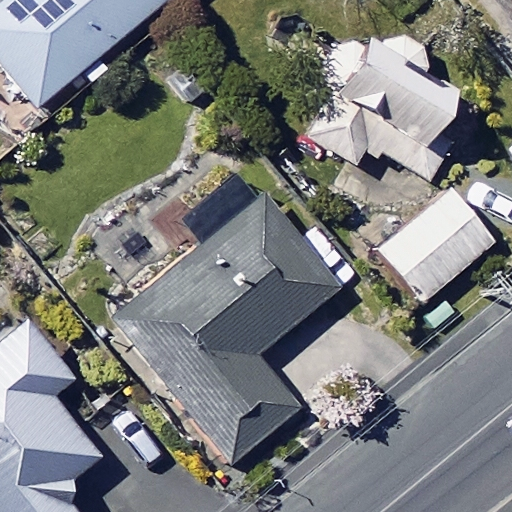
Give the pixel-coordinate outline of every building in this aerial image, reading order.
[(0,0),(0,83),(23,112),(159,0),(0,0)] [(370,30),(357,53),(331,38),(300,88),(320,100),(296,137),(347,170),(360,149),(417,186),(443,146),(416,129),(434,100),(416,89),(430,66),(370,30)] [(177,255),(242,202),(222,177),(157,230),(177,255)] [(485,242),(442,190),(363,256),(407,308),(485,242)] [(326,293),(251,200),(103,321),(221,467),(289,412),(245,358),(326,293)] [(54,373),(10,319),(0,327),(0,511),(72,511),(50,485),(95,448),(42,383),(54,373)]
